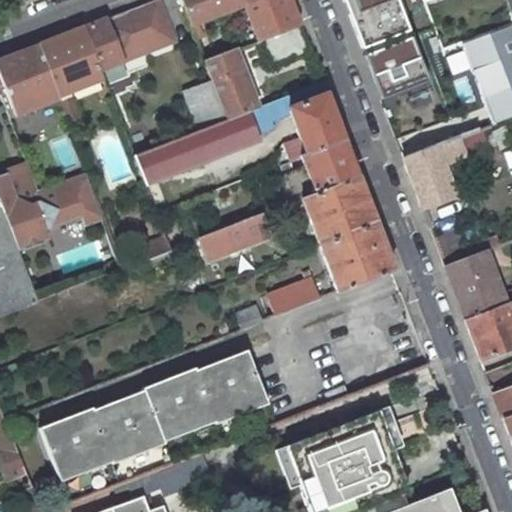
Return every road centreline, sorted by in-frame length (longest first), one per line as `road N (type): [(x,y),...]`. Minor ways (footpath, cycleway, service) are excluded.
road 1 (residential): [(38,412),(419,268)]
road 2 (residential): [(419,268),(317,0)]
road 3 (residential): [(511,510),(419,268)]
